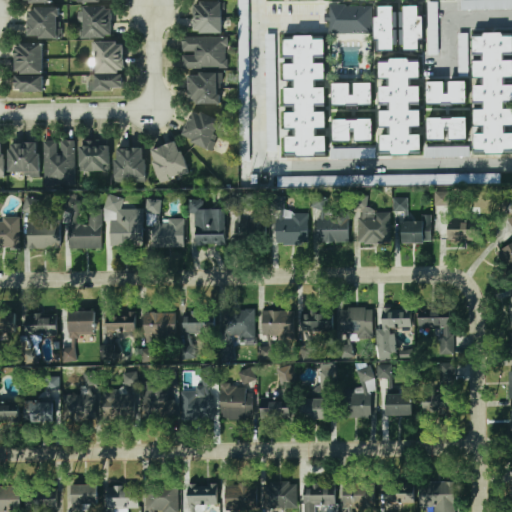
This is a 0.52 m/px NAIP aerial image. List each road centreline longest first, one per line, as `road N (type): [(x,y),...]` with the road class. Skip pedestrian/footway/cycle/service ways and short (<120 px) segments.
road 1 (residential): [(479,308),(471,286),(441,273),(0,281)]
road 2 (residential): [(481,448),(0,454)]
road 3 (residential): [(482,511),(479,308)]
road 4 (residential): [(0,113),(153,112)]
